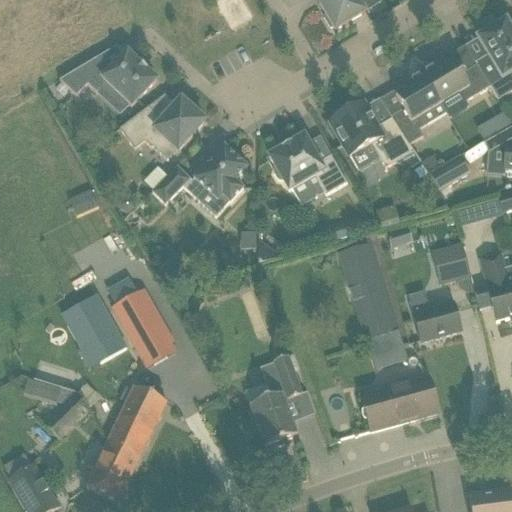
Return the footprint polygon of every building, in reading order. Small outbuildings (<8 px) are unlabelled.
[(330,0),(318,8),(325,19),(322,20),(330,32),(332,31),(334,34),(365,16),(357,3),(361,0),(330,0)] [(475,66),(476,68),(490,91),(497,103),(511,94),(511,80),(510,77),(511,75),(511,34),(505,23),(497,28),(496,26),(483,33),(484,36),(476,41),(487,58),(475,66)] [(106,86),(131,110),(156,84),(146,74),(147,73),(137,64),(136,65),(127,56),(114,69),(111,66),(108,70),(97,60),(59,83),(61,85),(68,92),(76,99),(87,88),(96,96),(106,86)] [(443,60),(420,74),(447,118),(447,117),(441,108),(461,97),(465,105),(490,91),(476,68),(461,77),(454,64),(447,68),(443,60)] [(390,118),(389,118),(411,152),(409,148),(423,141),(419,134),(447,118),(420,74),(396,88),(401,96),(395,100),(403,112),(391,119),(390,118)] [(68,92),(61,85),(55,91),(62,98),(68,92)] [(148,110),(119,132),(134,152),(144,144),(151,151),(152,150),(167,164),(176,154),(177,155),(204,125),(180,104),(161,125),(157,121),(148,110)] [(411,152),(389,118),(386,113),(385,114),(390,122),(376,131),(362,106),(346,115),(342,113),(332,118),(332,123),(329,125),(350,162),(372,149),(385,173),(414,156),(411,152)] [(501,116),(487,124),(494,137),(508,128),(501,116)] [(290,146),(289,147),(289,148),(283,152),(282,151),(280,152),(281,153),(269,160),(289,195),(314,180),(325,199),(346,187),(340,176),(330,159),(318,166),(303,140),(291,147),(290,146)] [(511,149),(502,150),(502,176),(511,176),(511,149)] [(221,199),(230,207),(243,192),(234,185),(247,171),(243,168),(245,166),(237,158),(235,160),(223,150),(191,184),(177,170),(151,195),(164,208),(182,191),(195,202),(202,194),(206,198),(208,196),(217,204),(221,199)] [(433,159),(421,166),(428,177),(439,171),(433,159)] [(459,162),(430,179),(440,197),(469,180),(459,162)] [(511,195),(498,200),(503,215),(511,212),(511,195)] [(124,201),(120,205),(120,210),(124,214),(130,214),(134,210),(133,204),(129,201),(124,201)] [(394,214),(375,219),(378,232),(397,227),(394,214)] [(331,245),(351,239),(348,227),(327,233),(331,245)] [(281,258),(258,241),(259,264),(281,258)] [(81,248),(64,256),(80,287),(122,265),(110,243),(85,256),(81,248)] [(375,373),(407,363),(370,246),(339,256),(375,373)] [(471,280),(462,247),(431,256),(440,288),(471,280)] [(486,289),(473,293),(479,313),(491,310),(496,325),(511,320),(511,285),(509,286),(505,272),(500,258),(479,263),(486,289)] [(169,263),(155,278),(168,290),(182,275),(169,263)] [(144,292),(113,309),(148,372),(179,355),(144,292)] [(424,295),(408,300),(420,346),(461,335),(454,308),(452,308),(450,303),(435,308),(436,312),(430,314),(424,295)] [(108,313),(78,329),(96,360),(101,357),(109,371),(133,358),(108,313)] [(218,360),(206,365),(210,377),(222,373),(218,360)] [(287,360),(273,366),(273,367),(260,372),(271,402),(249,410),(265,451),(270,449),(271,453),(284,448),(283,444),(297,439),(284,405),(302,398),(287,360)] [(95,374),(92,377),(92,384),(96,388),(102,388),(106,383),(106,377),(102,373),(95,374)] [(30,380),(25,396),(56,407),(62,391),(30,380)] [(361,401),(371,435),(438,417),(428,382),(361,401)] [(134,390),(94,471),(86,489),(118,505),(166,406),(148,397),(134,390)] [(59,445),(91,413),(74,396),(42,429),(59,445)] [(25,511),(56,511),(59,511),(33,468),(8,483),(25,511)] [(470,511),(511,511),(511,499),(511,494),(469,499),(470,511)]
